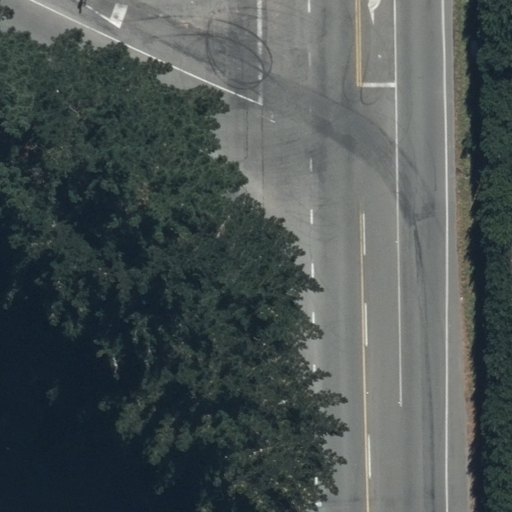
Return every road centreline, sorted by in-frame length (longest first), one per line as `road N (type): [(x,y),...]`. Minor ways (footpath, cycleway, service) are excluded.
road 1 (secondary): [(395,511),(392,151)]
road 2 (tertiary): [(68,0),(392,151)]
road 3 (secondary): [(392,151),(390,0)]
